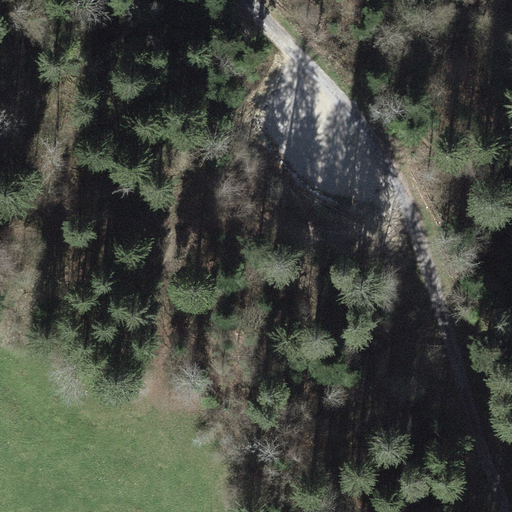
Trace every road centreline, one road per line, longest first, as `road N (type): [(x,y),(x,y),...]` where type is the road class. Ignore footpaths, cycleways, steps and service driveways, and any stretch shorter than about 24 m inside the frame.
road 1 (unclassified): [(246,0),(387,161),(506,511)]
road 2 (track): [(387,161),(385,248),(313,236),(255,201),(191,178)]
